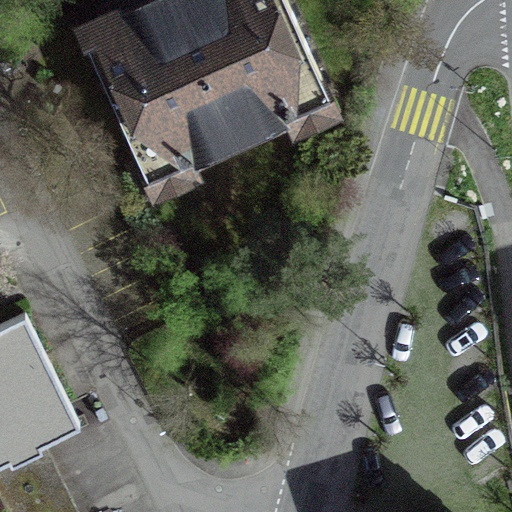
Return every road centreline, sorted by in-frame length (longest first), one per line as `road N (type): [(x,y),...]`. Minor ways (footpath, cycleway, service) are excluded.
road 1 (residential): [(505,0),(463,20),(433,71),(308,511)]
road 2 (residential): [(0,158),(183,511)]
